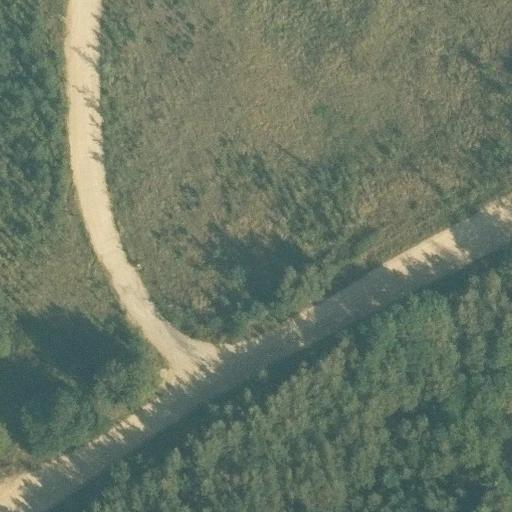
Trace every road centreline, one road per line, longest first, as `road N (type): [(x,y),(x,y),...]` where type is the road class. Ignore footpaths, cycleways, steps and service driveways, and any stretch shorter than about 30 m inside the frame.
road 1 (track): [(511,226),(192,387),(19,511)]
road 2 (track): [(89,0),(92,191),(143,326),(192,387)]
